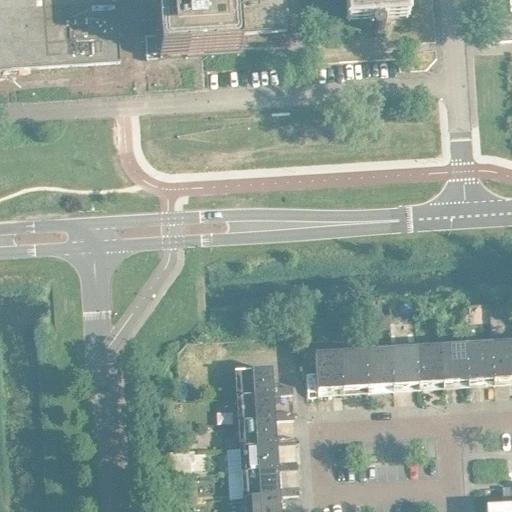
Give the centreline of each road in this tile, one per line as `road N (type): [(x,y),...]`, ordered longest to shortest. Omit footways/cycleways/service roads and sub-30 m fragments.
road 1 (residential): [(456,488),(326,493),(325,430),(455,426)]
road 2 (unclassified): [(115,511),(96,244)]
road 3 (tertiary): [(294,223),(227,214),(95,218)]
road 4 (tertiary): [(96,244),(226,237),(294,223)]
road 5 (tertiary): [(294,223),(466,214)]
road 6 (residential): [(459,81),(320,89)]
road 7 (residential): [(466,214),(459,81)]
